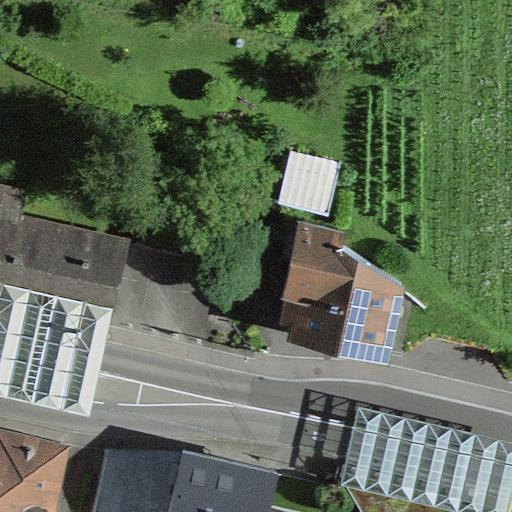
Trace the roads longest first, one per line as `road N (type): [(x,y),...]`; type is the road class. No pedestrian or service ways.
road 1 (tertiary): [(299,413),(0,329)]
road 2 (tertiary): [(0,401),(131,425),(299,413)]
road 3 (tertiary): [(299,413),(511,454)]
